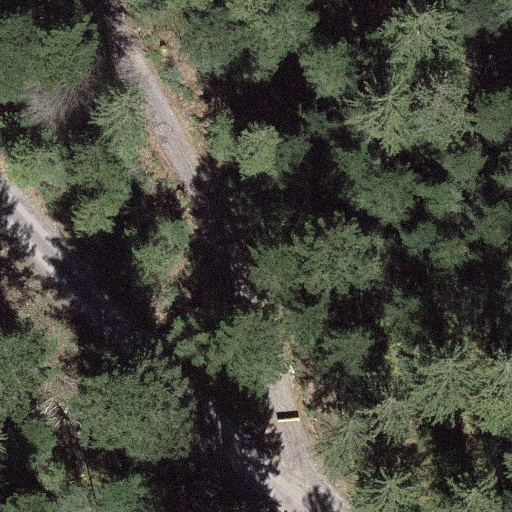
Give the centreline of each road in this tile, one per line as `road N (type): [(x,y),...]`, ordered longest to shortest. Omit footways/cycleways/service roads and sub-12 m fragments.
road 1 (track): [(341,511),(240,262),(114,0)]
road 2 (track): [(337,511),(250,435),(0,159)]
